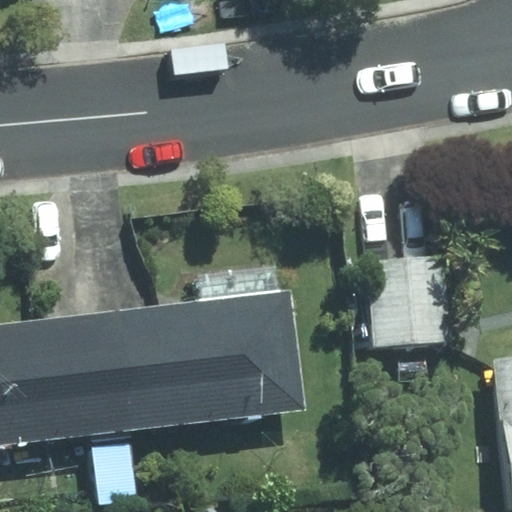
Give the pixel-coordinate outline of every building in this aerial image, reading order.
[(365,353),(441,345),(435,261),(358,268),(365,353)] [(277,293),(275,268),(194,277),(197,302),(0,325),(0,446),(300,411),(285,292),(277,293)] [(511,511),(511,358),(488,361),(503,511),(511,511)] [(375,468),(418,466),(414,423),(372,427),(375,468)] [(105,506),(137,503),(133,470),(101,474),(105,506)]
